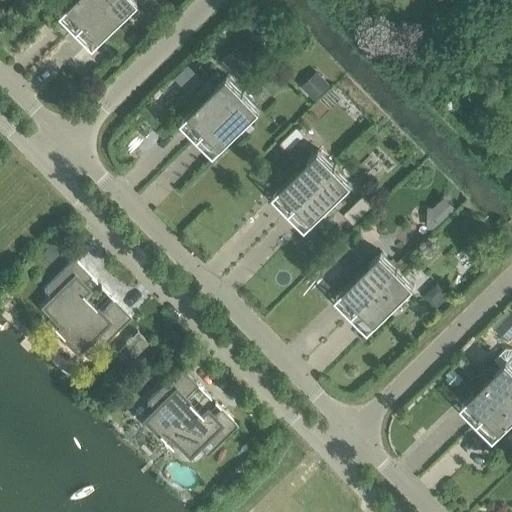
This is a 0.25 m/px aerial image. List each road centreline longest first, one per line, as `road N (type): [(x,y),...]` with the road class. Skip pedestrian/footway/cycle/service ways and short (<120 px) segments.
road 1 (residential): [(353,426),(69,139)]
road 2 (residential): [(49,161),(324,451)]
road 3 (residential): [(353,426),(511,276)]
road 4 (residential): [(69,139),(216,0)]
